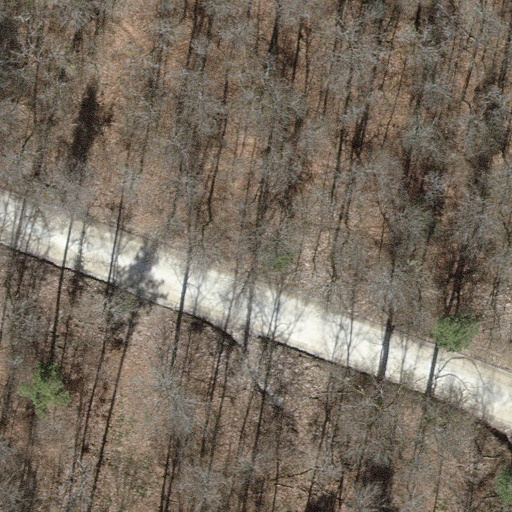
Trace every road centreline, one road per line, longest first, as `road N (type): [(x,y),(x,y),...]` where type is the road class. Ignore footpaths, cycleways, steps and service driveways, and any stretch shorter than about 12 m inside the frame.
road 1 (tertiary): [(511,397),(0,218)]
road 2 (track): [(118,511),(149,269)]
